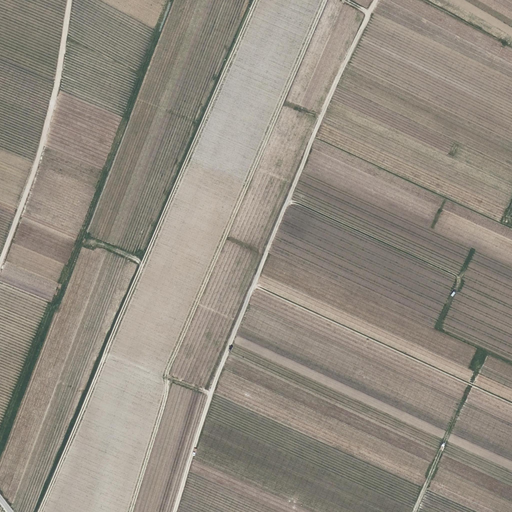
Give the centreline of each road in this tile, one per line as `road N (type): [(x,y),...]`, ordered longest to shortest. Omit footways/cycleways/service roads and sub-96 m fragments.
road 1 (track): [(36,511),(252,0)]
road 2 (track): [(315,134),(214,381),(174,511)]
road 3 (track): [(71,0),(58,82),(0,256)]
road 4 (track): [(375,0),(315,134)]
